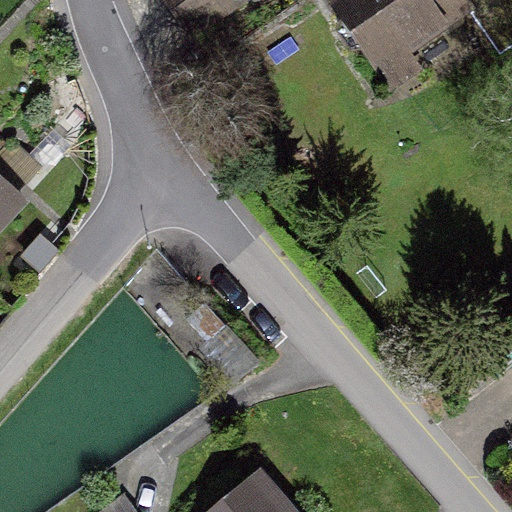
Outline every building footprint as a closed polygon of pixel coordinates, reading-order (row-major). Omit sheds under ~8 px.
[(171,0),(195,33),(242,0),(171,0)] [(511,46),(511,0),(329,0),(377,68),(467,6),(499,56),(511,46)] [(0,225),(23,201),(0,180),(0,225)] [(286,511),(259,478),(219,511),(286,511)] [(125,511),(118,503),(106,511),(125,511)]
